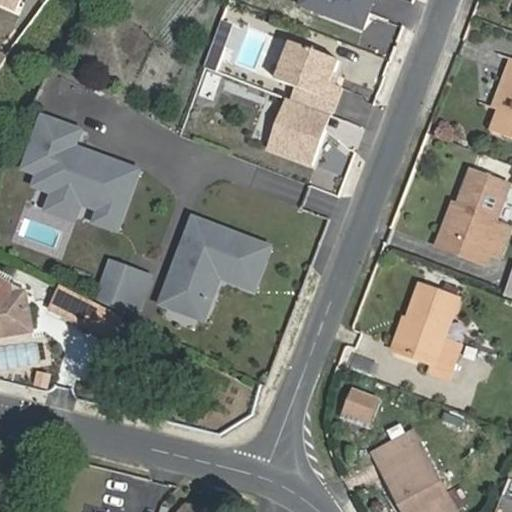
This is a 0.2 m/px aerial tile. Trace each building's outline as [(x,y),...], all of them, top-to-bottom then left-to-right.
[(373,0),(302,0),(301,6),(362,30),(373,0)] [(338,62),(291,43),(276,81),(296,89),(291,101),(321,113),(330,117),(341,89),(329,84),(338,62)] [(0,75),(8,59),(0,54),(0,75)] [(511,63),(494,109),(503,113),(511,87),(511,63)] [(511,87),(503,113),(494,135),(511,141),(511,87)] [(291,101),(285,99),(266,149),(311,166),(325,131),(315,127),(321,113),(291,101)] [(325,131),(330,117),(321,113),(315,127),(325,131)] [(112,231),(132,176),(69,152),(75,136),(42,123),(25,170),(40,176),(36,187),(55,195),(49,212),(71,221),(76,206),(79,204),(98,212),(100,214),(96,225),(112,231)] [(459,208),(447,239),(490,254),(500,258),(511,230),(494,224),(508,189),(471,175),(459,208)] [(441,237),(447,239),(459,208),(453,206),(441,237)] [(249,287),(264,249),(192,222),(161,302),(198,317),(213,280),(208,278),(211,272),(215,274),(249,287)] [(490,254),(447,239),(441,237),(437,248),(485,266),(490,254)] [(111,259),(95,302),(139,318),(155,275),(111,259)] [(0,338),(32,333),(26,294),(12,296),(10,284),(12,279),(0,272),(0,338)] [(26,293),(10,284),(12,296),(26,294),(26,293)] [(51,310),(65,317),(76,296),(62,289),(51,310)] [(422,289),(410,321),(399,352),(436,366),(459,302),(422,289)] [(124,320),(76,296),(65,317),(113,341),(124,320)] [(399,352),(410,321),(403,318),(392,350),(399,352)] [(352,388),(341,420),(371,430),(381,398),(352,388)] [(386,476),(424,454),(417,441),(379,462),(386,476)] [(455,511),(424,454),(386,476),(406,511),(455,511)]
